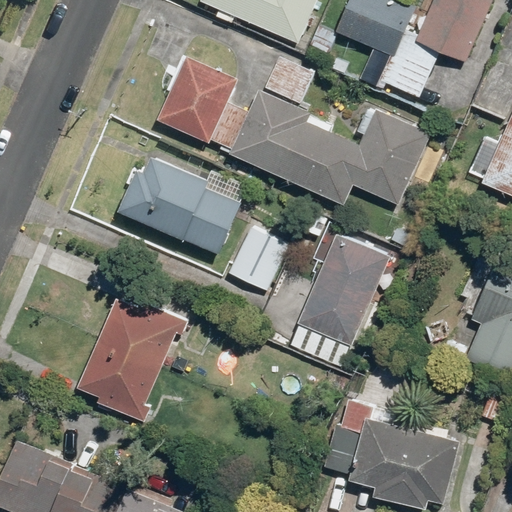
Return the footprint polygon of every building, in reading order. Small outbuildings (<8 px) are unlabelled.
[(217,0),(305,38),(321,0),(217,0)] [(417,0),(355,0),(343,25),(380,42),(369,68),(366,73),(386,82),(388,77),(425,93),(447,43),(472,56),(496,0),(438,0),(426,29),(414,24),(424,3),(417,0)] [(239,144),(238,146),(352,200),(361,179),(405,199),(436,129),(383,103),(366,139),(336,125),(339,120),(318,111),(320,107),(305,99),(320,68),(285,52),(271,83),(268,82),(257,106),(235,96),(246,74),(195,50),(165,113),(216,137),(218,134),(239,144)] [(511,125),(490,176),(511,185),(511,125)] [(146,163),(128,204),(228,247),(239,221),(254,181),(217,166),(213,174),(159,150),(152,166),(146,163)] [(336,211),(317,203),(309,224),(327,232),(336,211)] [(295,240),(257,222),(236,269),(273,286),(295,240)] [(397,252),(344,228),(296,341),(346,363),(356,340),(358,341),(397,252)] [(511,247),(509,246),(479,313),(488,318),(472,354),(511,372),(511,247)] [(147,299),(126,290),(87,380),(108,390),(105,397),(151,417),(158,402),(152,400),(184,328),(189,330),(196,315),(163,300),(164,297),(151,291),(147,299)] [(382,400),(355,395),(348,421),(342,419),(330,465),(385,480),(382,490),(433,504),(435,494),(451,498),(468,435),(401,416),(403,408),(381,402),(382,400)] [(180,511),(19,443),(0,487),(0,506),(13,511),(180,511)]
